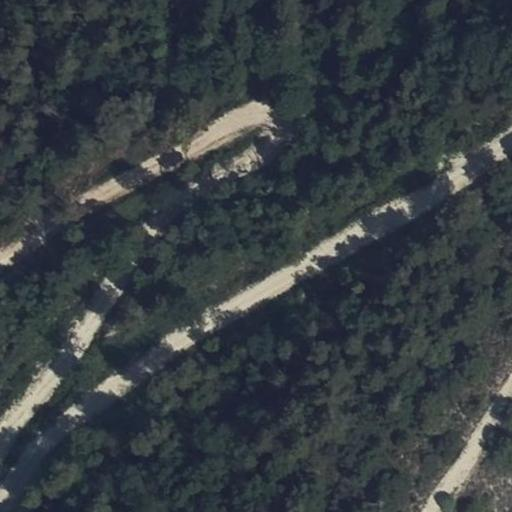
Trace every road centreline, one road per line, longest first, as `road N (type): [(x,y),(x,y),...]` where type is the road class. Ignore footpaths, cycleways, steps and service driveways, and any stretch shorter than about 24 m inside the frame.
road 1 (track): [(0,436),(168,226),(278,151),(272,118),(244,124),(104,195),(0,263)]
road 2 (track): [(1,511),(49,433),(447,188),(511,139)]
